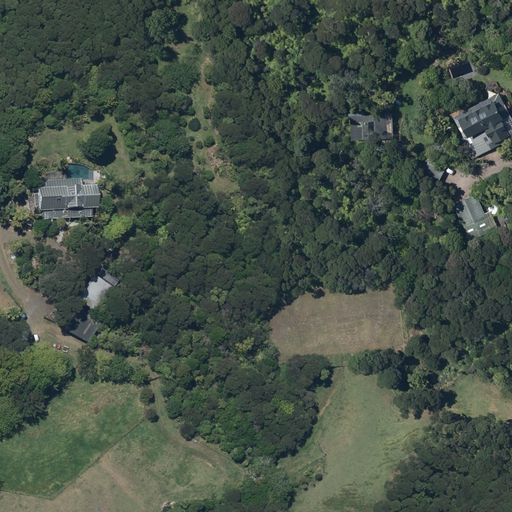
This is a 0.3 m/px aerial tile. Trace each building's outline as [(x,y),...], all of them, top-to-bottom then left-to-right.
[(454,117),(475,157),(511,139),(511,115),(500,93),(454,117)] [(352,115),(353,140),(387,139),(387,114),(352,115)] [(501,156),(480,166),(486,180),(508,171),(501,156)] [(40,213),(40,222),(90,219),(90,211),(95,211),(94,188),(80,189),(80,181),(39,183),(39,191),(35,192),(37,213),(40,213)] [(454,204),(470,241),(493,230),(477,194),(454,204)] [(74,302),(93,315),(104,299),(85,286),(74,302)] [(59,329),(86,345),(98,326),(71,310),(59,329)]
